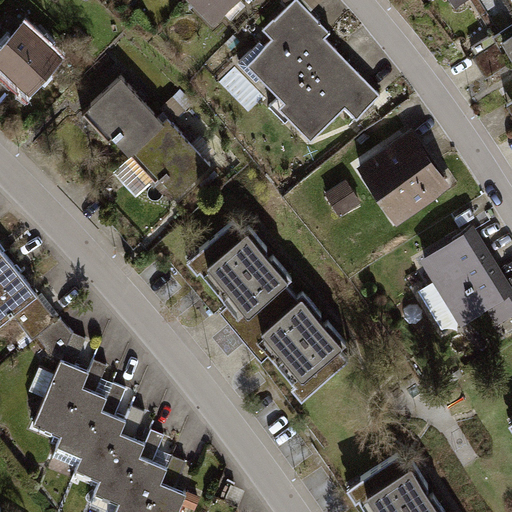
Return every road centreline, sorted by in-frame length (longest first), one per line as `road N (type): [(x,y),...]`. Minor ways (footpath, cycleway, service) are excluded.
road 1 (residential): [(0,156),(53,204),(295,511)]
road 2 (residential): [(511,209),(405,53),(358,0)]
